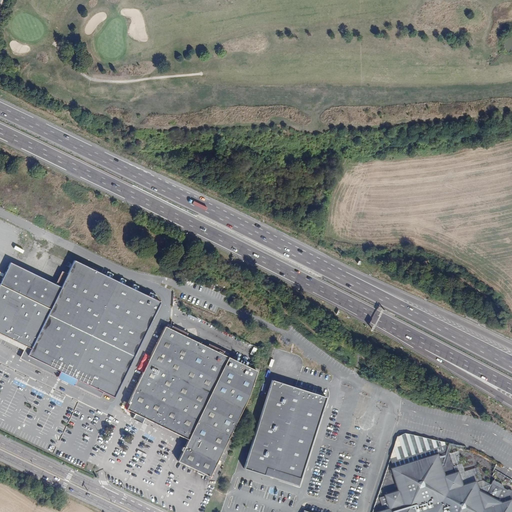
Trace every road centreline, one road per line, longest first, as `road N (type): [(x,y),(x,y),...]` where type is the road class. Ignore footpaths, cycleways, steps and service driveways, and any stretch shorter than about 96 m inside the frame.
road 1 (motorway): [(0,130),(426,342)]
road 2 (motorway): [(342,275),(0,109)]
road 3 (motorway): [(511,363),(342,275)]
road 4 (motorway): [(511,349),(342,275)]
road 5 (primary): [(0,453),(119,511)]
road 6 (primary): [(119,499),(0,442)]
